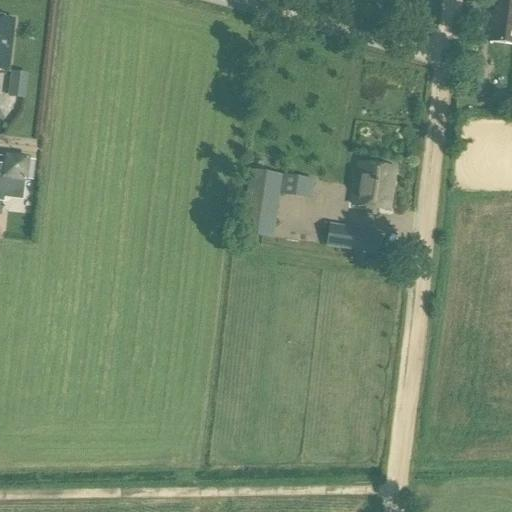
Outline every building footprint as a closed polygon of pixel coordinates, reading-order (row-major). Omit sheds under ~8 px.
[(511,0),(493,0),(488,44),(511,47),(511,0)] [(0,71),(7,73),(13,21),(3,20),(1,16),(0,15),(0,71)] [(509,85),(510,62),(482,62),(482,84),(509,85)] [(11,87),(10,100),(27,102),(27,101),(29,89),(11,87)] [(0,199),(3,200),(6,179),(33,182),(35,164),(0,159),(0,199)] [(359,165),(352,207),(390,213),(397,171),(359,165)] [(252,173),(243,237),(275,242),(285,177),(252,173)] [(331,229),(327,248),(377,257),(379,247),(381,237),(331,229)]
